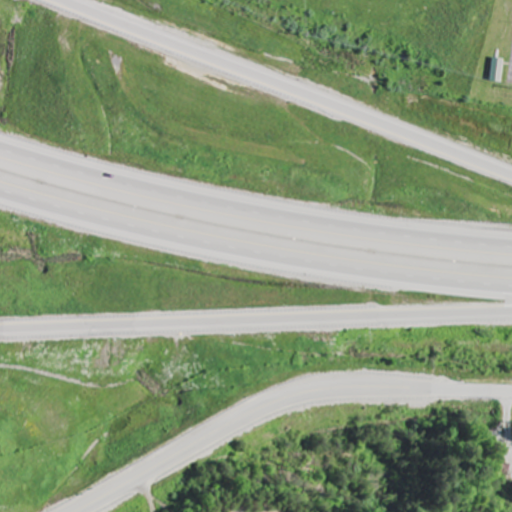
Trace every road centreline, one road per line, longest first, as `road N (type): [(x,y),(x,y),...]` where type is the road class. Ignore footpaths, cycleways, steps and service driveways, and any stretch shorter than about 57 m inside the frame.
road 1 (motorway): [(0,190),(213,246),(511,287)]
road 2 (motorway): [(511,242),(223,202),(0,145)]
road 3 (motorway): [(0,329),(511,310)]
road 4 (motorway): [(511,171),(68,0)]
road 5 (secondary): [(71,511),(256,409),(303,393),(511,390)]
